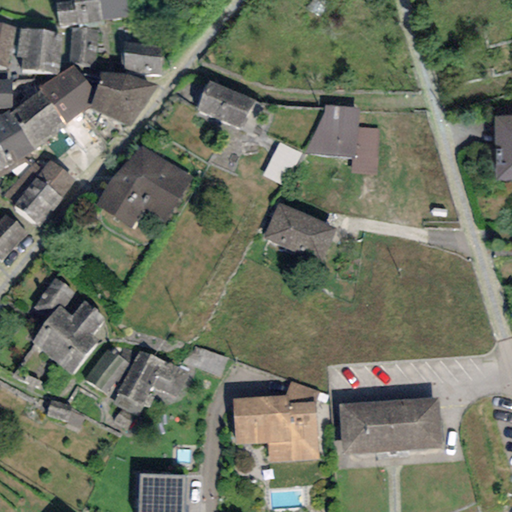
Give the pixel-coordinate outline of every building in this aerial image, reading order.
[(73,0),(73,1),(55,3),(59,26),(78,23),(79,27),(104,24),(104,20),(129,16),(126,0),(73,0)] [(8,67),(16,26),(0,23),(0,79),(5,80),(8,67)] [(62,33),(20,28),(16,57),(22,58),(20,71),(56,76),(62,33)] [(98,30),(71,28),(68,61),(95,64),(98,30)] [(163,46),(121,43),(120,71),(162,74),(163,46)] [(73,65),(38,87),(41,91),(67,126),(90,109),(94,92),(73,65)] [(130,75),(99,72),(94,92),(90,109),(130,126),(158,87),(130,75)] [(5,80),(0,79),(0,108),(12,108),(12,93),(10,93),(10,80),(5,80)] [(253,101),(209,81),(196,109),(240,129),(253,101)] [(41,91),(10,113),(34,149),(67,126),(41,91)] [(359,108),(325,106),(323,116),(304,153),(351,157),(355,157),(356,128),(359,108)] [(8,110),(0,114),(0,151),(9,167),(34,149),(10,113),(8,110)] [(511,116),(494,117),(495,181),(511,180),(511,116)] [(379,129),(356,128),(355,157),(351,157),(350,173),(377,175),(379,129)] [(301,155),(279,143),(262,175),(283,187),(301,155)] [(193,179),(138,144),(97,207),(132,229),(145,209),(165,222),(193,179)] [(0,172),(9,167),(0,151),(0,172)] [(76,181),(49,160),(42,169),(31,161),(4,196),(14,203),(12,206),(39,227),(51,211),(53,212),(76,181)] [(336,230),(279,202),(262,237),(295,254),(299,247),(322,258),(336,230)] [(28,233),(5,214),(0,220),(0,260),(3,263),(28,233)] [(56,278),(31,308),(48,321),(59,307),(63,310),(76,294),(56,278)] [(106,319),(84,301),(71,317),(63,310),(59,307),(48,321),(31,342),(71,374),(98,343),(91,337),(106,319)] [(130,364),(109,348),(85,379),(106,395),(130,364)] [(188,373),(138,350),(113,403),(138,415),(152,386),(156,388),(177,398),(188,373)] [(290,382),(285,396),(288,396),(288,404),(315,403),(319,392),(290,382)] [(285,396),(232,398),(234,445),(267,443),(268,464),(317,462),(315,403),(288,404),(288,396),(285,396)] [(438,399),(339,404),(342,456),(441,450),(438,399)] [(185,511),(187,476),(139,474),(138,511),(185,511)]
